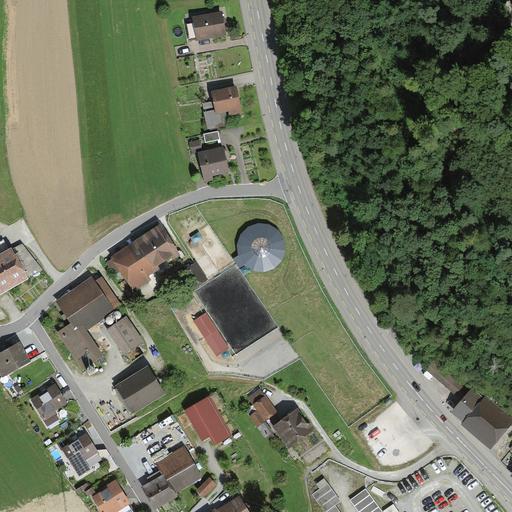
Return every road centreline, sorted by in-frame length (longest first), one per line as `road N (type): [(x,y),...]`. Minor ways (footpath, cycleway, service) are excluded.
road 1 (primary): [(297,183),(355,310),(400,374),(511,495)]
road 2 (track): [(511,295),(469,233),(385,73),(372,0)]
road 3 (residential): [(297,183),(187,196),(160,208),(90,250),(28,317)]
road 4 (residential): [(28,317),(151,511)]
road 5 (primary): [(256,0),(297,183)]
